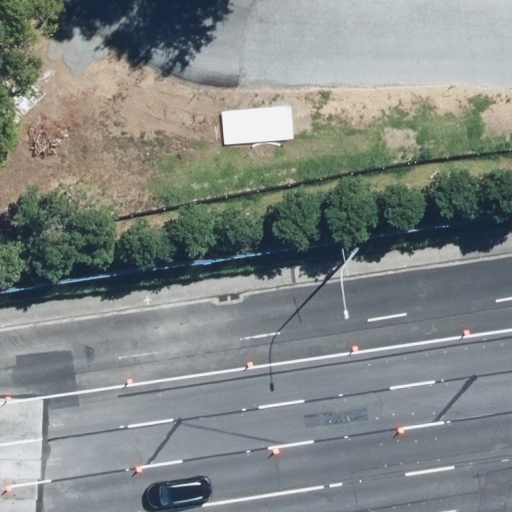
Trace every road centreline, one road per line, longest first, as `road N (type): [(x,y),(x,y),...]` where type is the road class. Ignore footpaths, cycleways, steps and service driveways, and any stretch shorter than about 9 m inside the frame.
road 1 (unknown): [(205,511),(268,435),(382,346),(511,281)]
road 2 (primary): [(349,511),(511,397)]
